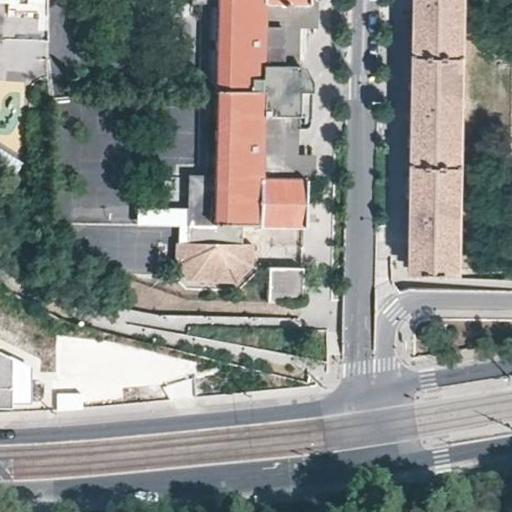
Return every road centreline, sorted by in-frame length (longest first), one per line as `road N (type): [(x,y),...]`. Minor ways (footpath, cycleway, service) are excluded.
road 1 (residential): [(364,0),(364,393)]
road 2 (tertiary): [(0,491),(371,465)]
road 3 (tertiary): [(364,393),(328,407),(0,435)]
road 4 (residential): [(390,389),(384,349),(399,309),(432,297),(511,299)]
road 5 (tertiary): [(511,367),(390,389)]
